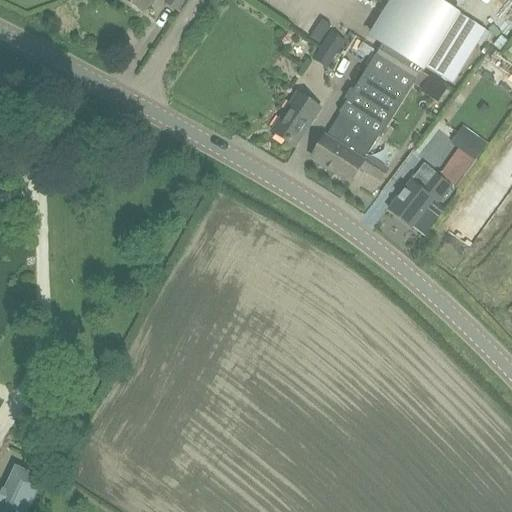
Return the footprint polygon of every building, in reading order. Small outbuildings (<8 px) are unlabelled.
[(123,0),(143,13),(152,0),(123,0)] [(163,0),(162,3),(176,12),(184,0),(163,0)] [(386,0),(397,9),(372,39),(381,47),(339,114),(340,115),(325,139),(312,159),(350,183),(359,169),(381,182),(387,171),(366,158),(378,139),(380,140),(424,69),(454,21),(427,0),(386,0)] [(320,44),(331,26),(320,20),(310,38),(320,44)] [(326,69),(345,41),(332,32),(313,60),(326,69)] [(271,68),(288,70),(291,51),(274,48),(271,68)] [(511,65),(497,55),(489,65),(511,82),(511,65)] [(430,76),(423,71),(415,84),(422,88),(430,76)] [(297,95),(272,133),(294,148),(319,110),(297,95)] [(488,144),(475,135),(462,152),(475,161),(488,144)] [(412,228),(434,201),(438,204),(452,187),(436,174),(422,191),(411,183),(390,210),(412,228)] [(0,511),(27,511),(43,480),(15,466),(4,489),(2,488),(0,493),(0,511)]
